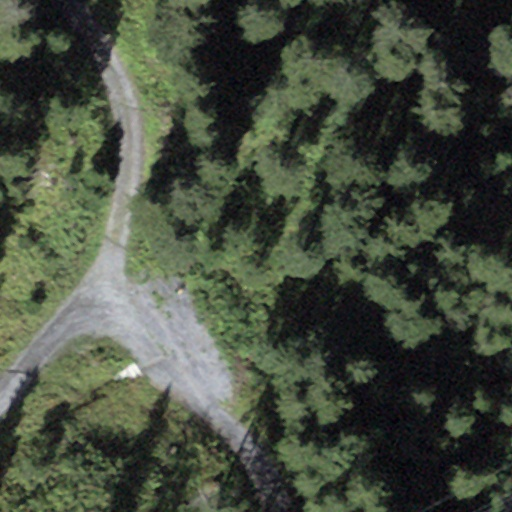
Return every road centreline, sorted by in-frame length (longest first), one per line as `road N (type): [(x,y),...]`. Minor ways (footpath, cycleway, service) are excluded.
road 1 (track): [(127,252),(213,388),(256,511)]
road 2 (track): [(127,252),(0,13)]
road 3 (track): [(0,413),(77,329),(127,252)]
